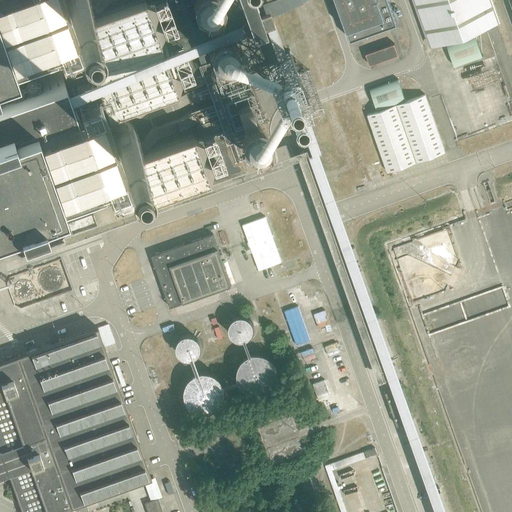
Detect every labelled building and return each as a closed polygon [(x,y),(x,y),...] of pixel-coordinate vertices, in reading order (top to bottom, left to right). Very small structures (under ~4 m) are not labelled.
[(74,103),(62,71),(0,92),(0,67),(53,48),(36,0),(0,0),(0,220),(25,211),(27,217),(40,213),(38,207),(103,184),(74,103)] [(138,0),(62,27),(93,113),(191,79),(163,0),(138,0)] [(218,0),(188,0),(189,1),(190,4),(192,7),(193,9),(195,10),(198,12),(201,12),(204,13),(207,12),(210,12),(212,10),(214,8),(216,7),(218,4),(218,1),(218,0)] [(336,0),(350,40),(397,24),(388,0),(336,0)] [(498,21),(490,0),(414,0),(430,45),(498,21)] [(267,4),(262,6),(265,14),(270,12),(267,4)] [(237,46),(237,43),(236,40),(234,37),(232,35),(230,33),(227,32),(224,31),(222,31),(219,31),(216,32),(214,33),(211,36),(209,38),(208,40),(207,43),(207,46),(207,49),(208,52),(209,54),(211,57),(214,59),(216,60),(219,61),(222,61),(224,61),(227,60),(230,59),(232,57),(234,54),(236,52),(236,49),(237,46)] [(454,67),(482,56),(475,36),(446,46),(454,67)] [(394,44),(365,54),(369,65),(398,55),(394,44)] [(405,101),(398,81),(370,90),(377,111),(405,101)] [(377,111),(367,115),(387,172),(445,152),(424,94),(405,101),(377,111)] [(303,102),(295,105),(304,130),(312,127),(303,102)] [(269,138),(269,135),(268,132),(267,130),(265,128),(263,125),(260,124),(258,123),(255,123),(252,123),(249,124),(246,125),(244,127),(242,129),(240,132),(239,135),(239,138),(239,140),(240,143),(241,146),(243,148),(245,150),(248,152),(252,153),(254,153),(256,153),(259,152),(262,150),(264,149),(266,147),(268,144),(269,141),(269,138)] [(110,160),(115,175),(124,201),(225,167),(210,126),(110,160)] [(263,217),(240,226),(257,271),(280,263),(263,217)] [(58,237),(57,234),(56,232),(53,230),(51,229),(49,230),(48,230),(45,232),(44,234),(43,237),(43,240),(45,242),(47,244),(50,244),(53,244),(55,243),(57,240),(58,237)] [(213,234),(184,244),(151,255),(170,307),(231,286),(213,234)] [(38,244),(37,242),(36,239),(34,238),(31,237),(29,238),(26,239),(25,241),(24,244),(25,246),(26,248),(28,250),(30,251),(33,250),(35,249),(37,247),(38,244)] [(14,285),(21,305),(44,297),(43,293),(64,285),(57,265),(36,272),(41,284),(35,286),(32,278),(14,285)] [(384,330),(368,285),(360,288),(375,333),(384,330)] [(310,339),(298,305),(285,310),(297,344),(310,339)] [(253,329),(253,328),(253,326),(252,324),(251,322),(250,320),(248,319),(246,318),(244,317),(241,317),(237,318),(235,319),(233,321),(231,323),(230,325),(230,328),(231,332),(231,334),(233,336),(234,338),(236,339),(240,340),(243,340),(246,339),(249,337),(251,335),(252,333),(253,331),(253,329)] [(366,357),(375,353),(365,325),(356,329),(366,357)] [(59,511),(60,511),(150,479),(97,327),(58,341),(58,339),(50,342),(51,344),(13,357),(12,355),(5,358),(6,360),(0,361),(0,478),(8,475),(21,511),(59,511)] [(201,347),(201,346),(200,342),(199,340),(197,338),(194,336),(190,335),(187,335),(185,335),(183,337),(181,338),(180,340),(179,342),(178,344),(178,346),(178,348),(178,350),(179,352),(181,355),(185,357),(189,358),(193,357),(196,356),(197,355),(199,353),(200,351),(201,349),(201,347)] [(276,374),(276,373),(275,369),(274,366),(272,362),(269,359),(266,356),(262,354),(258,354),(255,354),(251,354),(248,355),(244,357),(242,360),(240,362),(238,366),(237,370),(236,373),(237,377),(238,381),(240,384),(242,387),(244,389),(247,391),(251,392),(255,393),(259,393),(263,392),(266,390),(269,388),(272,385),(274,382),(275,378),(276,374)] [(224,392),(224,391),(224,388),(223,384),(221,381),(219,378),(216,375),(212,373),(209,372),(205,372),(202,372),(198,373),(195,374),(192,377),(189,379),(187,383),(186,387),(185,391),(185,394),(186,398),(188,402),(190,405),(193,407),(197,409),(200,410),(204,411),(207,411),(211,410),(215,408),(218,405),(221,402),(223,399),(224,395),(224,392)] [(326,379),(314,381),(318,399),(330,397),(326,379)] [(397,425),(416,418),(404,385),(385,392),(397,425)] [(365,457),(377,453),(375,448),(363,452),(365,457)] [(327,465),(328,469),(353,459),(352,455),(327,465)] [(305,492),(314,489),(308,474),(300,477),(305,492)] [(426,511),(431,511),(432,511),(447,511),(438,484),(419,491),(426,511)] [(162,511),(157,498),(144,503),(147,511),(162,511)]
